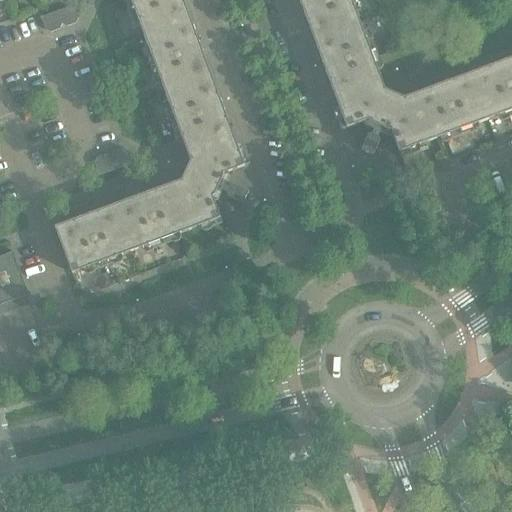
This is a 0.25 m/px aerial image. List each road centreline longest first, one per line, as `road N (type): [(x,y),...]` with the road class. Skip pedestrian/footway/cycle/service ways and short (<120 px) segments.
road 1 (residential): [(291,253),(99,322),(82,319),(0,106)]
road 2 (tertiary): [(0,472),(338,396)]
road 3 (tertiary): [(330,357),(0,438)]
road 4 (residential): [(291,253),(348,226),(357,212),(277,0)]
road 5 (residential): [(199,0),(291,253)]
